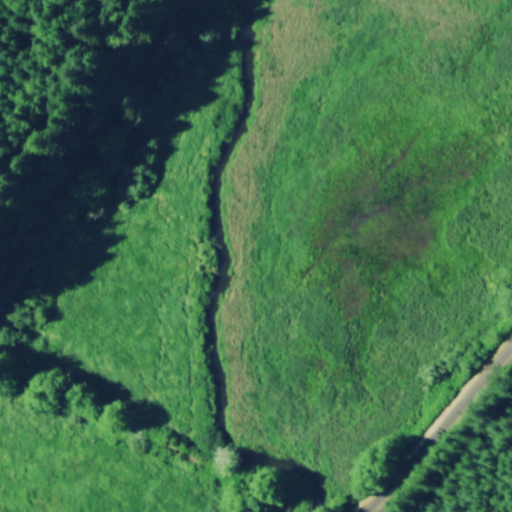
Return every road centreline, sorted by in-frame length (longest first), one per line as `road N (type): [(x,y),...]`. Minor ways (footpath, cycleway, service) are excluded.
road 1 (track): [(0,364),(38,392),(279,508)]
road 2 (residential): [(346,511),(511,330)]
